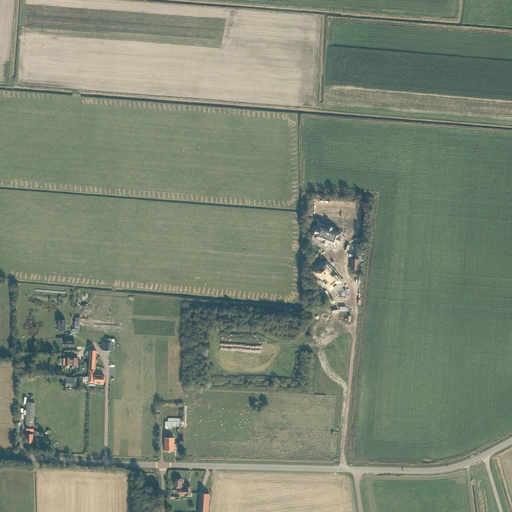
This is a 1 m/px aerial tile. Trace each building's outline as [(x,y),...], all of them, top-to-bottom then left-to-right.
[(319,225),(314,238),(335,247),(340,233),(332,230),(328,228),(327,228),(319,225)] [(350,270),(359,270),(358,270),(358,265),(359,265),(359,260),(351,259),(351,260),(351,263),(350,266),(351,266),(351,270),(350,270)] [(326,264),(315,274),(330,291),(341,282),(335,275),(335,274),(332,271),(326,264)] [(102,342),(102,350),(111,351),(111,343),(102,342)] [(78,358),(65,357),(65,359),(62,359),(62,365),(65,365),(77,366),(78,358)] [(85,377),(85,381),(88,381),(88,383),(94,383),(95,383),(94,384),(104,384),(105,375),(96,374),(95,373),(95,370),(89,369),(88,377),(85,377)] [(27,402),(26,426),(34,427),(35,403),(27,402)] [(40,402),(40,422),(50,422),(50,402),(40,402)] [(25,434),(25,437),(27,438),(27,442),(27,443),(29,443),(29,442),(33,442),(33,434),(32,434),(32,431),(34,431),(34,427),(27,427),(27,431),(29,431),(28,434),(27,434),(25,434)] [(164,438),(164,450),(174,450),(174,447),(175,447),(176,444),(174,444),(174,438),(164,438)] [(185,494),(185,495),(190,495),(191,487),(186,487),(186,488),(183,488),(181,486),(181,479),(174,479),(174,488),(179,488),(179,494),(185,494)] [(208,511),(209,494),(199,493),(198,511),(208,511)]
